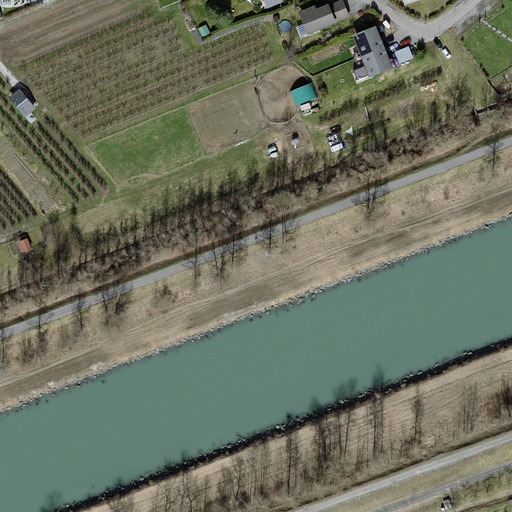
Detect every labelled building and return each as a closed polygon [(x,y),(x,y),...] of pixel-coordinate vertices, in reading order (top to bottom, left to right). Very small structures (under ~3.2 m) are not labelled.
[(258,0),(262,10),(281,4),(278,0),(258,0)] [(310,6),(294,13),(295,27),(299,38),(332,26),(347,19),(341,0),(337,0),(326,6),(324,4),(311,9),(310,6)] [(370,27),(348,36),(367,78),(388,68),(370,27)] [(409,46),(396,52),(401,64),(415,58),(409,46)] [(299,106),(319,97),(312,83),(292,92),(299,106)] [(23,94),(12,101),(27,120),(39,112),(23,94)]
